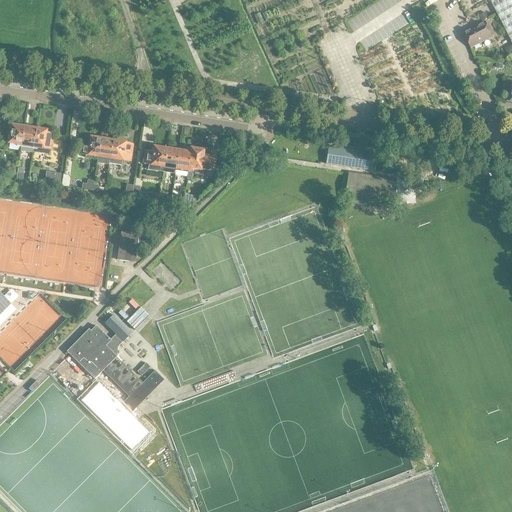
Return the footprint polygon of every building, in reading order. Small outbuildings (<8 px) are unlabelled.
[(511,0),(489,0),(511,43),(511,0)] [(485,22),(464,33),(471,48),(492,37),(485,22)] [(12,125),(9,143),(21,145),(23,127),(12,125)] [(36,129),(23,127),(21,145),(20,151),(32,153),(32,151),(36,129)] [(46,130),(36,129),(32,151),(49,154),(53,133),(46,132),(46,130)] [(97,156),(100,139),(90,137),(89,146),(81,145),(80,154),(97,156)] [(108,164),(108,163),(109,158),(112,141),(100,139),(97,156),(96,162),(108,164)] [(130,161),(133,145),(125,144),(125,143),(112,141),(109,158),(108,163),(120,165),(121,160),(122,160),(130,161)] [(163,172),(166,149),(154,147),(154,151),(146,150),(144,164),(149,164),(148,169),(163,172)] [(326,161),(326,164),(352,168),(371,171),(371,170),(374,154),(344,149),(329,147),(327,154),(326,161)] [(175,174),(176,169),(178,151),(166,149),(163,172),(175,174)] [(190,152),(188,170),(186,179),(191,179),(193,168),(201,170),(201,169),(214,171),(216,157),(203,156),(204,151),(191,149),(190,152)] [(188,170),(190,152),(178,151),(176,169),(188,170)] [(59,185),(60,174),(48,172),(47,183),(59,185)] [(350,173),(345,201),(369,204),(370,198),(389,201),(390,193),(394,194),(396,182),(392,182),(392,180),(350,173)] [(62,175),(60,185),(68,186),(70,176),(62,175)] [(131,197),(133,185),(126,184),(124,196),(131,197)] [(133,185),(131,197),(138,198),(140,186),(133,185)] [(183,199),(183,205),(190,206),(196,202),(193,196),(184,195),(183,199)] [(134,263),(138,235),(121,232),(117,260),(134,263)] [(0,314),(10,304),(0,293),(0,314)] [(149,316),(140,308),(126,322),(135,331),(149,316)] [(88,329),(66,352),(79,364),(94,379),(102,371),(125,394),(129,397),(121,405),(130,414),(164,380),(155,371),(143,383),(116,358),(117,357),(112,352),(122,341),(123,342),(131,333),(123,325),(113,315),(105,324),(116,334),(110,340),(95,326),(90,331),(88,329)] [(146,364),(136,373),(140,377),(150,368),(146,364)] [(98,384),(81,402),(131,452),(149,434),(98,384)]
